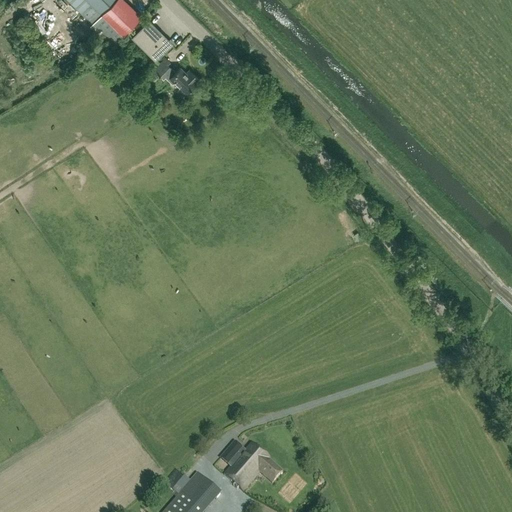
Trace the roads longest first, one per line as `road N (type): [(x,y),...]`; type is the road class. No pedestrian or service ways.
road 1 (tertiary): [(511,421),(466,345),(327,160),(168,0)]
road 2 (unknown): [(466,345),(227,441),(214,461),(215,477),(244,504)]
